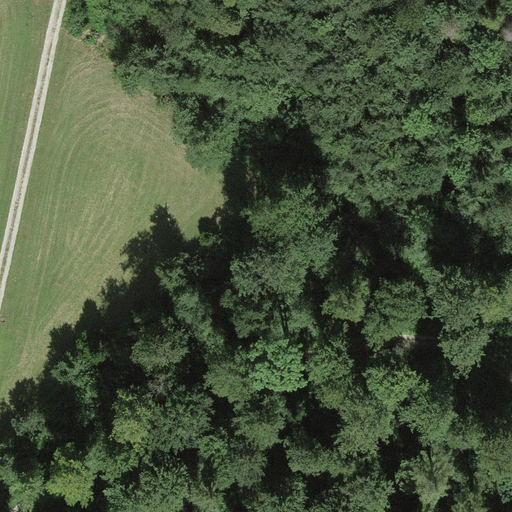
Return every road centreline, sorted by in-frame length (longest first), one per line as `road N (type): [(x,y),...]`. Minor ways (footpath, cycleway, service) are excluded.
road 1 (track): [(511,383),(431,348),(371,343),(283,361),(136,437),(21,511)]
road 2 (track): [(0,251),(57,0)]
